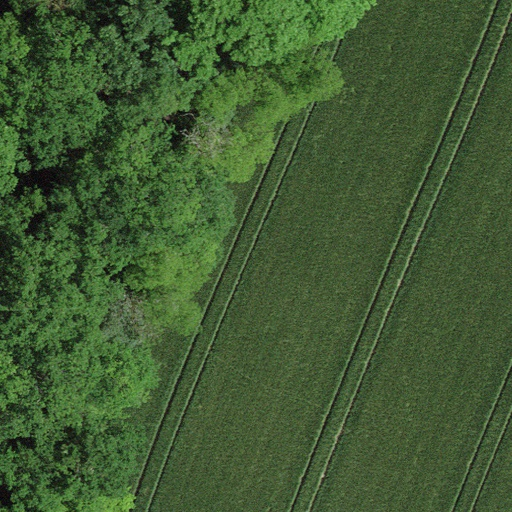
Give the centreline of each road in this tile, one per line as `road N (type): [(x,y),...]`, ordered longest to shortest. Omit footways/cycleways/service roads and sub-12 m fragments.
road 1 (track): [(3,511),(203,0)]
road 2 (track): [(0,153),(102,43),(118,0)]
